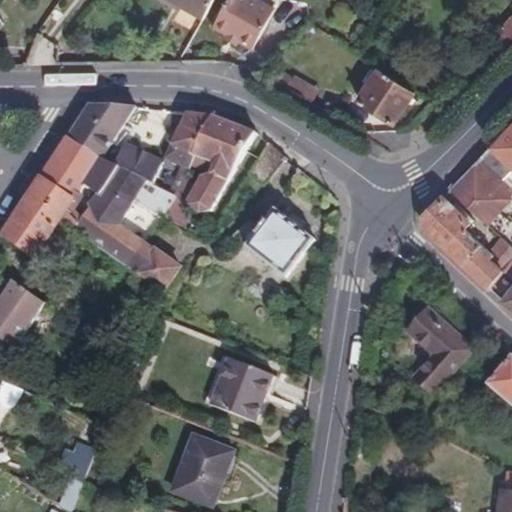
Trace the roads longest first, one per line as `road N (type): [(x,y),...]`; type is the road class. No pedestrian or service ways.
road 1 (secondary): [(393,200),(232,97),(200,88),(78,87)]
road 2 (residential): [(378,215),(362,246),(316,511)]
road 3 (residential): [(378,215),(511,330)]
road 4 (secondary): [(511,87),(393,200)]
road 5 (residential): [(0,190),(78,87)]
